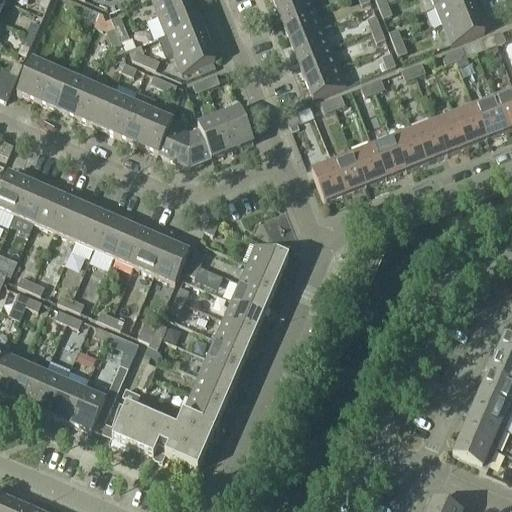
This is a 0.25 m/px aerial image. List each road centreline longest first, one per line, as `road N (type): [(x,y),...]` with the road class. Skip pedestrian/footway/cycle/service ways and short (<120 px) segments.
road 1 (residential): [(284,164),(193,200),(0,124)]
road 2 (residential): [(216,511),(321,254)]
road 3 (tertiary): [(511,247),(448,280),(379,453)]
road 4 (residential): [(321,254),(511,173)]
road 5 (residential): [(417,468),(482,321),(511,309)]
road 6 (residential): [(284,164),(219,0)]
